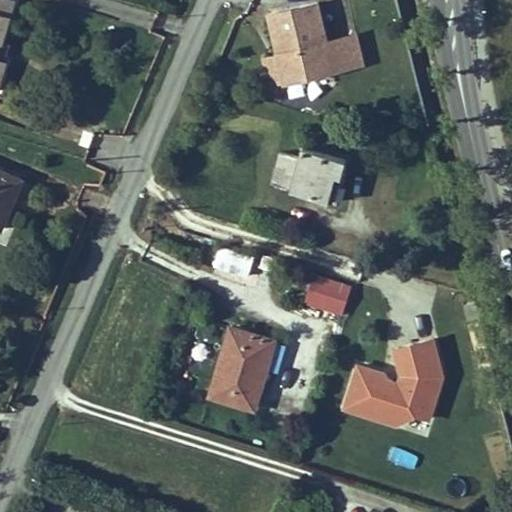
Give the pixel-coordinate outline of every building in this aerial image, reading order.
[(262,55),(268,84),(361,62),(354,30),(323,37),(313,0),(312,0),(262,12),(272,52),(262,55)] [(301,158),(281,153),(273,183),(293,189),(292,190),(329,200),(336,175),(341,176),(346,158),(303,147),(301,158)] [(0,227),(21,179),(0,169),(0,227)] [(341,176),(336,175),(329,200),(334,202),(341,176)] [(247,275),(253,255),(220,246),(214,265),(247,275)] [(303,303),(344,313),(352,282),(311,272),(303,303)] [(480,318),(476,303),(467,306),(471,321),(480,318)] [(268,339),(231,327),(210,394),(254,407),(267,364),(260,362),(268,339)] [(432,332),(392,345),(398,376),(357,359),(342,406),(403,427),(433,412),(446,369),(432,332)] [(274,340),(268,339),(260,362),(267,364),(274,340)] [(388,459),(411,467),(416,454),(392,446),(388,459)]
